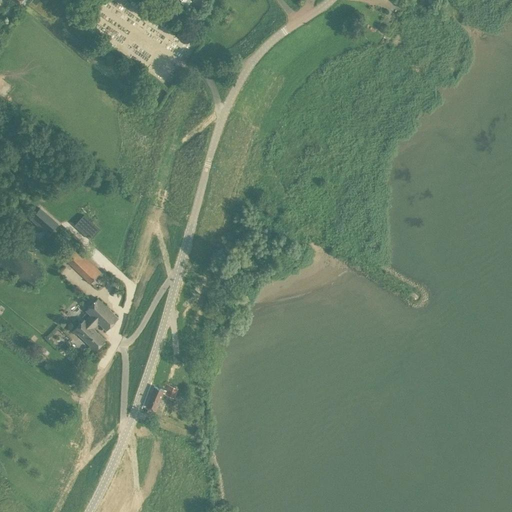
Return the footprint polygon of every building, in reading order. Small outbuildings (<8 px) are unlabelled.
[(145,79),(142,84),(152,91),(155,86),(145,79)] [(40,208),(33,215),(52,231),(58,224),(40,208)] [(99,229),(83,215),(74,225),(90,240),(99,229)] [(73,250),(65,260),(71,266),(79,256),(73,250)] [(79,256),(71,266),(81,275),(92,264),(84,256),(82,258),(79,256)] [(92,264),(81,275),(90,284),(101,272),(92,264)] [(118,318),(98,298),(85,310),(90,314),(89,315),(84,320),(83,319),(71,331),(75,334),(77,332),(90,345),(88,347),(92,351),(104,339),(93,328),(98,323),(106,330),(118,318)] [(165,394),(173,397),(177,388),(166,383),(164,390),(154,386),(146,407),(155,410),(163,392),(165,393),(165,394)] [(184,431),(143,415),(141,420),(201,442),(204,434),(189,429),(184,431)]
